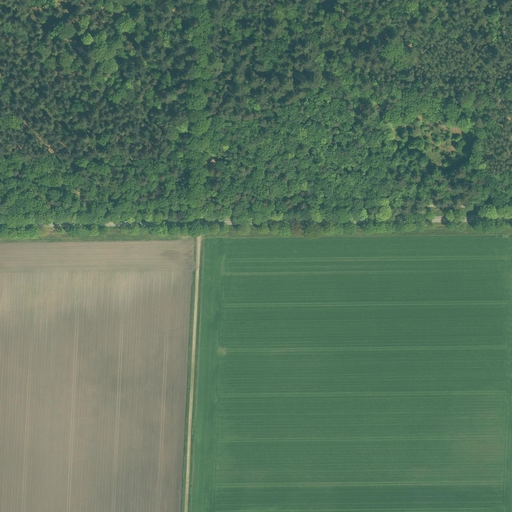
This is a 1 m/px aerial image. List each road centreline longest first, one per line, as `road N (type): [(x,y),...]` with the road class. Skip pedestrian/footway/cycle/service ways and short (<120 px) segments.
road 1 (tertiary): [(511,220),(0,224)]
road 2 (track): [(198,101),(511,111)]
road 3 (track): [(185,511),(196,203)]
road 4 (track): [(196,203),(200,33)]
